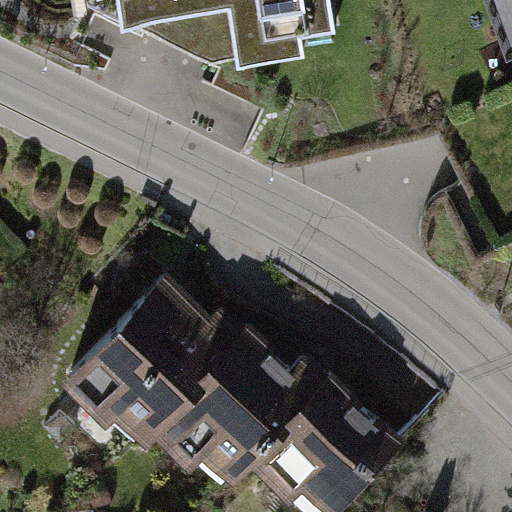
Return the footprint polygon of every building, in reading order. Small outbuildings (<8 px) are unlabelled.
[(240,79),(308,68),(304,45),(334,40),(327,0),(99,0),(101,9),(118,6),(123,40),(231,22),(240,79)] [(511,0),(486,0),(503,42),(511,38),(511,0)] [(204,309),(162,265),(55,367),(99,414),(108,405),(135,433),(147,422),(198,372),(188,361),(238,312),(219,295),(204,309)] [(147,422),(179,454),(193,440),(224,471),(243,454),(280,415),(274,410),(318,363),(299,346),(285,359),(238,312),(188,361),(198,372),(147,422)] [(243,454),(277,487),(289,474),(325,508),(394,434),(318,363),(274,410),(280,415),(243,454)]
